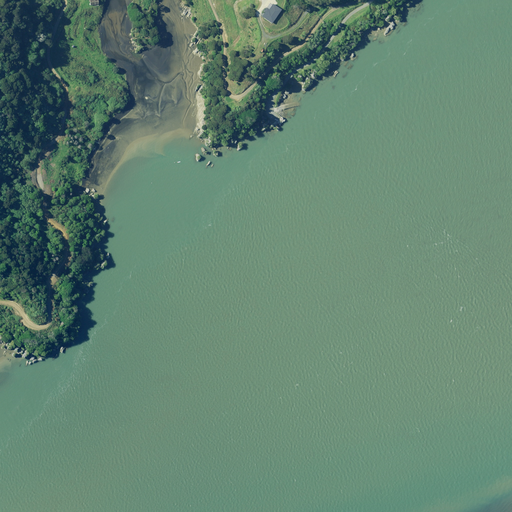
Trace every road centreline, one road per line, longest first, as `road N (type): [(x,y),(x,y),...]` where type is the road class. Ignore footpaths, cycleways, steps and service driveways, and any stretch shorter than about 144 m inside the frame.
road 1 (track): [(372,0),(330,10),(242,95),(231,96),(210,0)]
road 2 (unclassified): [(372,0),(278,89),(269,104),(280,123)]
